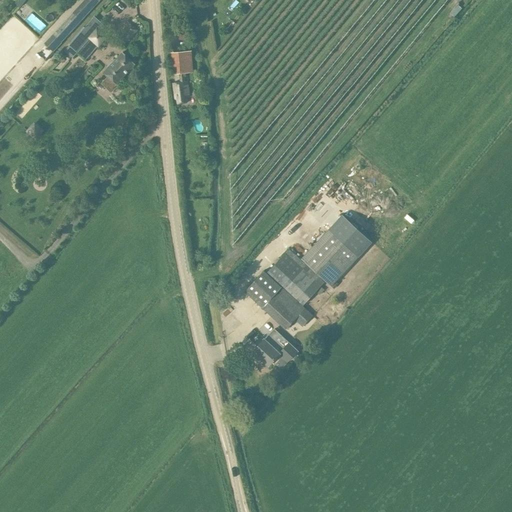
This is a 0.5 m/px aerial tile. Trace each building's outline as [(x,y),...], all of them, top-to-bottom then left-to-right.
[(84,0),(72,13),(52,35),(61,43),(100,0),(84,0)] [(68,45),(70,46),(65,52),(72,58),(77,53),(85,60),(97,47),(98,47),(107,38),(100,32),(105,27),(93,16),(68,45)] [(122,27),(124,29),(119,35),(126,42),(138,30),(130,22),(129,23),(127,21),(122,27)] [(185,73),(192,72),(191,52),(172,54),(173,74),(181,73),(185,73)] [(104,71),(116,83),(134,65),(122,53),(104,71)] [(186,97),(189,97),(187,81),(185,81),(184,76),(185,76),(185,73),(181,73),(183,82),(172,83),(175,99),(178,99),(179,104),(187,102),(186,97)] [(28,129),(36,135),(42,127),(34,121),(28,129)] [(331,287),(335,282),(370,244),(340,216),(300,260),(288,249),(266,273),(263,271),(244,292),(285,330),(295,320),(302,327),(312,316),(302,306),(316,291),(319,295),(324,290),(320,286),(325,281),(331,287)] [(264,339),(252,351),(268,366),(279,354),(276,351),(279,348),(290,359),(297,351),(288,343),(288,344),(285,342),(286,341),(274,330),(264,340),(264,339)]
